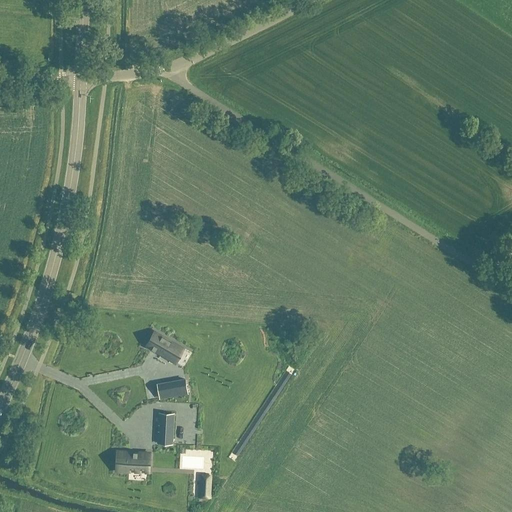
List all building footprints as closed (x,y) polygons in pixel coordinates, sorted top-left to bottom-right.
[(155,332),(147,346),(151,349),(151,350),(152,350),(152,349),(155,351),(155,352),(156,351),(168,359),(169,359),(176,362),(183,349),(176,345),(155,332)] [(185,380),(157,385),(160,399),(188,394),(185,380)] [(158,432),(158,444),(172,445),(174,414),(159,414),(159,426),(160,426),(160,432),(158,432)] [(117,452),(116,471),(127,472),(128,468),(149,469),(150,453),(138,453),(138,452),(137,452),(137,453),(134,452),(133,452),(117,452)] [(200,488),(199,498),(209,498),(211,476),(202,476),(202,488),(200,488)]
